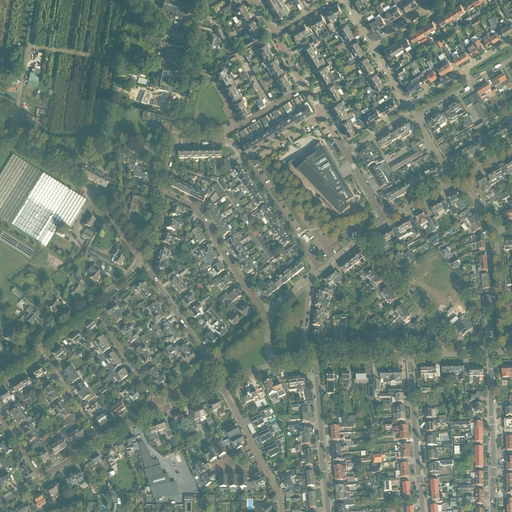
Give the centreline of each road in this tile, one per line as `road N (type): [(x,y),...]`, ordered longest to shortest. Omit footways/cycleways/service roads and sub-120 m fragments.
road 1 (residential): [(0,130),(93,190),(140,259)]
road 2 (residential): [(160,193),(195,209),(271,317)]
road 3 (residential): [(492,511),(490,353)]
road 4 (residential): [(422,511),(409,356)]
road 5 (residential): [(327,511),(314,359)]
road 6 (residential): [(361,236),(438,330),(442,354)]
road 7 (residential): [(319,271),(245,160)]
road 8 (residential): [(138,264),(210,362)]
road 9 (residential): [(496,232),(505,353)]
